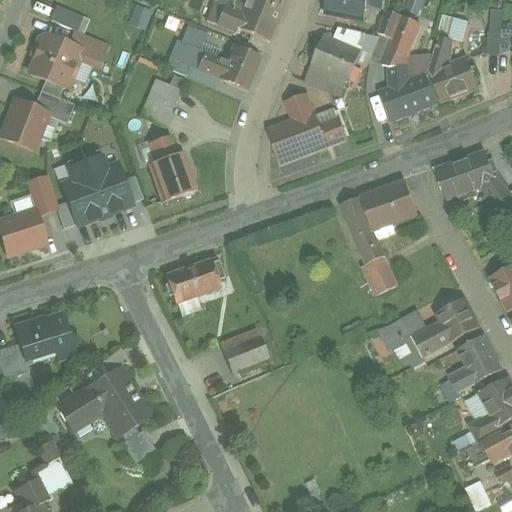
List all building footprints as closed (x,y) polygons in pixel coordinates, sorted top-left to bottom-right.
[(262,32),(276,0),(216,0),(212,11),(262,32)] [(323,0),(323,3),(360,11),(362,0),(323,0)] [(79,40),(37,23),(22,62),(64,78),(79,40)] [(360,40),(323,23),(301,69),(338,86),(360,40)] [(238,89),(257,46),(231,35),(224,51),(180,32),(174,46),(149,36),(143,49),(238,89)] [(442,107),(480,92),(467,60),(430,75),(442,107)] [(390,122),(434,106),(424,77),(411,82),(405,65),(388,71),(394,88),(380,93),(390,122)] [(35,82),(30,95),(46,102),(64,109),(70,96),(35,82)] [(30,95),(9,87),(0,111),(0,129),(30,141),(46,102),(30,95)] [(281,164),(354,138),(342,104),(318,112),(311,92),(286,101),(293,120),(268,128),(281,164)] [(84,224),(141,205),(110,115),(45,137),(53,161),(96,147),(105,171),(70,183),(84,224)] [(145,155),(157,192),(190,181),(177,144),(172,146),(164,124),(144,131),(151,153),(145,155)] [(511,218),(511,197),(499,180),(495,179),(485,153),(437,171),(450,205),(479,194),(502,226),(511,218)] [(53,200),(42,165),(23,171),(34,205),(53,200)] [(398,282),(377,231),(419,213),(404,177),(340,203),(376,291),(398,282)] [(42,235),(31,201),(0,210),(0,240),(2,247),(42,235)] [(201,301),(196,285),(217,278),(208,251),(162,267),(177,309),(201,301)] [(511,256),(488,269),(505,301),(511,297),(511,256)] [(409,324),(420,346),(475,319),(461,292),(434,306),(436,311),(409,324)] [(73,344),(60,303),(10,319),(22,360),(73,344)] [(497,360),(479,327),(456,340),(466,359),(445,370),(452,384),(497,360)] [(221,374),(262,362),(253,331),(212,343),(221,374)] [(119,356),(52,395),(69,423),(97,407),(111,431),(118,427),(133,453),(152,442),(137,416),(150,408),(119,356)] [(511,409),(511,387),(503,371),(479,384),(490,404),(468,416),(475,430),(511,409)] [(511,419),(482,435),(492,455),(511,445),(511,447),(511,419)] [(36,486),(44,502),(72,489),(60,462),(31,476),(36,486)] [(48,511),(44,502),(36,486),(13,496),(20,511),(48,511)]
